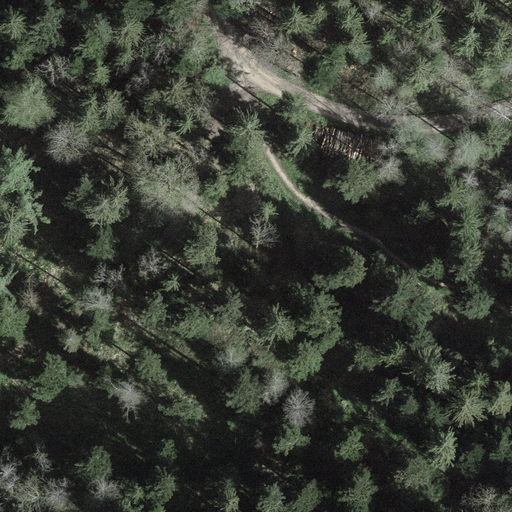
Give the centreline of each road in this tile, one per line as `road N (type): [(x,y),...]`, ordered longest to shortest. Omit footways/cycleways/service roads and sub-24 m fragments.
road 1 (track): [(0,373),(137,257),(197,179),(241,72)]
road 2 (track): [(241,72),(324,112),(390,124),(454,125),(511,110)]
